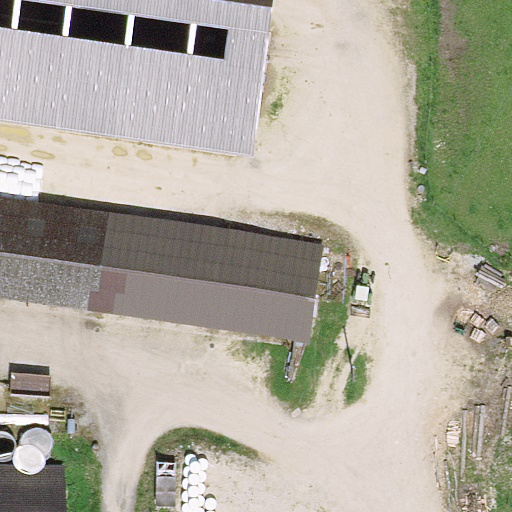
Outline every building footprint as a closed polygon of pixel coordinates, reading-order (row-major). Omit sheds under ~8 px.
[(265,0),(0,0),(0,105),(247,139),(265,0)] [(321,247),(0,202),(0,293),(309,337),(321,247)] [(39,438),(38,438),(32,436),(26,437),(20,441),(17,446),(15,452),(16,458),(20,464),(25,468),(31,469),(38,468),(43,464),(47,459),(48,453),(47,447),(44,441),(39,438)] [(0,469),(4,468),(10,464),(13,458),(13,452),(11,446),(8,441),(2,438),(0,437),(0,469)] [(0,511),(59,511),(59,483),(0,484),(0,511)]
